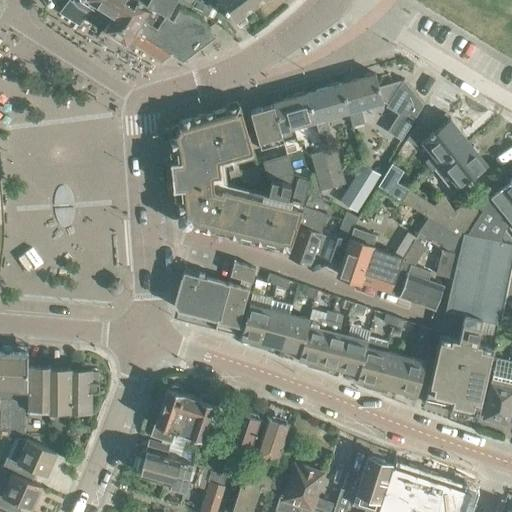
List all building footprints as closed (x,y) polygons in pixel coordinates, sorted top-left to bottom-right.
[(76,5),(105,23),(120,0),(72,0),(73,0),(73,2),(74,3),(76,5)] [(128,38),(141,18),(150,5),(141,0),(120,0),(105,23),(102,28),(125,43),(128,38)] [(141,0),(150,5),(167,16),(175,0),(141,0)] [(206,17),(211,7),(195,0),(193,0),(189,8),(206,17)] [(249,0),(217,0),(234,22),(254,6),(249,0)] [(172,19),(167,16),(150,5),(141,18),(128,38),(161,59),(169,53),(181,61),(215,36),(200,16),(180,6),(172,19)] [(349,80),(339,83),(347,111),(352,125),(364,122),(359,107),(382,101),(400,113),(389,131),(400,138),(399,139),(400,140),(423,103),(403,78),(402,79),(378,86),(374,73),(371,74),(371,72),(363,75),(363,76),(349,80)] [(347,111),(339,83),(306,92),(313,121),(315,120),(319,134),(330,131),(326,117),(347,111)] [(292,126),(313,121),(306,92),(272,102),(272,104),(282,139),(295,136),(292,126)] [(173,123),(171,124),(170,126),(169,128),(169,130),(169,131),(169,133),(169,134),(169,135),(169,138),(170,138),(173,148),(172,148),(173,150),(174,160),(169,161),(172,188),(177,188),(178,198),(178,200),(179,211),(179,213),(180,214),(182,214),(184,214),(189,219),(189,221),(188,224),(189,224),(191,225),(191,224),(197,226),(199,227),(199,226),(210,229),(210,230),(211,230),(212,230),(223,232),(223,233),(225,233),(236,235),(236,236),(238,236),(249,239),(251,240),(251,239),(262,242),(264,243),(265,239),(273,241),(272,245),(275,246),(275,245),(286,248),(288,249),(310,181),(297,177),(289,203),(223,187),(221,187),(218,159),(252,150),(238,102),(236,103),(237,103),(226,106),(224,107),(213,110),(211,110),(211,111),(192,116),(190,116),(190,117),(180,119),(179,119),(177,120),(178,120),(175,121),(174,122),(173,123)] [(272,104),(261,107),(272,145),(283,142),(282,139),(272,104)] [(249,110),(260,149),(272,145),(261,107),(249,110)] [(444,112),(429,125),(428,125),(427,125),(426,127),(417,121),(404,141),(412,147),(420,140),(448,118),(444,112)] [(468,141),(449,117),(448,118),(420,140),(432,155),(424,161),(431,170),(439,164),(468,141)] [(458,187),(487,164),(468,141),(439,164),(447,173),(439,185),(447,195),(458,186),(458,187)] [(334,147),(322,150),(332,186),(344,183),(334,147)] [(332,186),(322,150),(311,153),(317,175),(320,189),(332,186)] [(286,154),(264,160),(263,160),(268,178),(291,171),(286,154)] [(339,201),(356,211),(380,174),(363,163),(339,201)] [(403,170),(391,163),(377,185),(397,197),(404,186),(396,181),(403,170)] [(239,169),(242,181),(252,183),(258,182),(253,166),(239,169)] [(267,192),(286,197),(291,175),(287,173),(273,178),(273,179),(270,178),(267,192)] [(317,175),(313,175),(308,191),(318,196),(320,189),(317,175)] [(511,177),(490,195),(477,205),(481,210),(466,233),(511,242),(511,238),(504,228),(511,222),(511,223),(511,259),(510,271),(511,269),(511,177)] [(427,216),(444,226),(454,210),(443,196),(433,204),(408,189),(404,186),(397,197),(427,216)] [(454,210),(444,226),(461,237),(462,232),(477,210),(468,198),(454,210)] [(299,226),(288,256),(308,264),(313,252),(319,233),(326,213),(304,205),(297,225),(299,226)] [(427,216),(403,255),(414,262),(425,244),(423,243),(427,235),(452,251),(461,237),(444,226),(427,216)] [(355,228),(351,239),(349,238),(337,273),(359,281),(360,279),(362,281),(365,283),(368,284),(371,284),(374,284),(374,286),(389,291),(401,256),(371,246),(375,235),(355,228)] [(321,254),(320,255),(336,261),(344,238),(326,232),(325,234),(319,232),(313,251),(321,254)] [(499,323),(503,304),(510,271),(511,259),(511,242),(466,233),(462,232),(461,237),(458,253),(452,277),(445,308),(444,308),(444,311),(463,315),(458,338),(439,334),(425,397),(424,402),(438,406),(444,401),(451,403),(450,408),(478,415),(494,347),(476,343),(482,319),(499,323)] [(31,246),(17,258),(27,272),(43,261),(31,246)] [(452,277),(458,253),(441,249),(436,274),(452,277)] [(411,261),(401,258),(390,292),(399,295),(407,273),(413,275),(414,270),(409,268),(411,261)] [(242,278),(240,285),(249,288),(250,281),(251,281),(255,267),(233,261),(230,274),(242,278)] [(511,269),(510,271),(503,304),(511,305),(511,269)] [(218,319),(227,282),(182,270),(174,303),(177,308),(178,308),(213,317),(218,319)] [(266,280),(275,283),(278,275),(268,272),(266,280)] [(434,308),(442,285),(413,275),(407,273),(399,295),(434,308)] [(285,286),(288,279),(278,275),(275,283),(285,286)] [(240,285),(227,282),(218,319),(239,324),(249,288),(240,285)] [(315,289),(307,286),(305,293),(313,296),(315,289)] [(272,299),(269,308),(258,347),(269,350),(271,344),(280,346),(289,313),(291,304),(272,299)] [(250,338),(248,344),(258,347),(269,308),(249,302),(240,336),(250,338)] [(362,313),(365,306),(355,302),(353,310),(362,313)] [(511,305),(503,304),(500,320),(511,322),(511,305)] [(329,321),(331,312),(326,310),(325,313),(323,319),(329,321)] [(309,318),(289,313),(280,346),(289,349),(288,354),(298,357),(307,324),(308,324),(309,318)] [(382,320),(392,324),(394,316),(385,313),(382,320)] [(401,327),(404,319),(394,316),(392,324),(401,327)] [(317,326),(308,324),(307,324),(298,357),(307,360),(306,365),(317,368),(327,329),(329,321),(323,319),(319,318),(317,326)] [(329,321),(327,329),(317,368),(327,371),(329,365),(338,368),(346,334),(339,332),(339,324),(334,322),(329,321)] [(427,336),(430,328),(420,325),(417,333),(427,336)] [(367,339),(346,334),(338,368),(347,370),(346,376),(356,378),(365,345),(366,345),(367,339)] [(367,339),(366,345),(365,345),(356,378),(356,379),(365,381),(364,387),(374,389),(384,350),(387,341),(368,336),(367,339)] [(0,434),(0,435),(0,421),(6,422),(6,436),(23,437),(23,404),(26,404),(27,350),(10,349),(10,343),(1,343),(1,349),(0,349),(0,434)] [(405,356),(384,350),(374,389),(385,392),(387,387),(396,389),(405,356)] [(425,361),(405,356),(396,389),(405,392),(404,397),(415,400),(425,361)] [(511,361),(511,360),(496,356),(482,416),(485,416),(487,419),(499,422),(500,420),(507,421),(511,398),(511,361)] [(48,409),(49,364),(28,364),(27,406),(48,406),(48,409)] [(49,364),(48,409),(69,409),(68,411),(69,411),(70,367),(49,367),(49,364)] [(70,369),(70,367),(69,411),(90,411),(91,391),(94,391),(98,390),(99,386),(98,382),(94,381),(91,381),(91,370),(70,369)] [(150,435),(163,439),(170,442),(171,442),(175,430),(177,431),(190,394),(182,391),(183,390),(180,385),(173,383),(168,385),(167,386),(150,435)] [(198,397),(190,394),(177,431),(175,430),(171,442),(170,442),(169,444),(179,447),(179,448),(184,449),(189,435),(201,439),(214,403),(213,402),(213,401),(211,396),(211,395),(204,393),(199,396),(198,397)] [(216,410),(212,422),(223,426),(227,414),(216,410)] [(246,413),(236,410),(224,445),(249,453),(261,418),(259,418),(257,413),(250,410),(246,413)] [(266,416),(244,486),(239,485),(230,511),(250,511),(260,483),(269,486),(272,474),(264,472),(268,459),(277,461),(289,423),(266,416)] [(11,471),(32,481),(36,470),(45,474),(56,451),(26,438),(16,438),(7,457),(6,456),(1,468),(11,472),(11,471)] [(184,449),(179,448),(179,447),(169,444),(170,442),(163,439),(162,443),(148,439),(143,457),(139,456),(136,467),(140,468),(139,472),(161,478),(160,482),(185,489),(192,461),(194,452),(184,449)] [(360,478),(356,476),(351,491),(344,511),(345,511),(348,500),(365,506),(363,511),(375,511),(392,464),(367,456),(360,478)] [(214,466),(223,469),(225,462),(216,459),(214,466)] [(204,487),(210,466),(199,463),(193,484),(204,487)] [(282,511),(283,511),(284,510),(290,511),(296,511),(299,503),(311,507),(322,472),(309,468),(307,465),(301,463),(298,464),(295,463),(285,494),(280,493),(274,510),(282,511)] [(463,511),(471,491),(392,465),(376,511),(463,511)] [(198,511),(199,511),(216,511),(229,474),(212,469),(198,511)] [(11,471),(11,472),(1,495),(0,494),(0,507),(10,511),(17,511),(22,504),(31,508),(41,485),(32,481),(11,471)] [(270,488),(276,490),(282,473),(275,471),(270,488)] [(344,511),(345,511),(344,511),(351,491),(340,487),(339,487),(333,507),(331,511),(344,511)] [(331,511),(333,507),(329,506),(325,508),(324,511),(311,507),(299,503),(296,511),(290,511),(284,510),(283,511),(331,511)]
